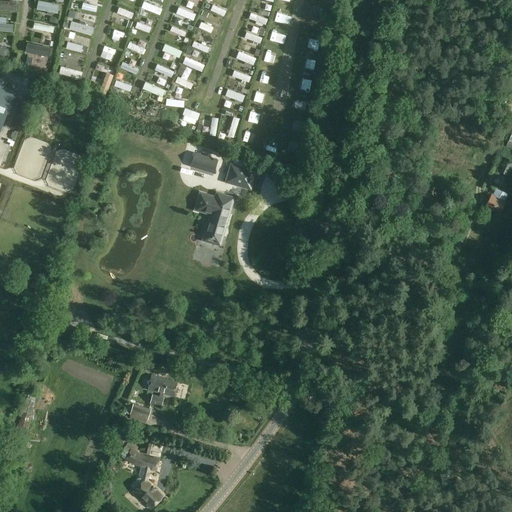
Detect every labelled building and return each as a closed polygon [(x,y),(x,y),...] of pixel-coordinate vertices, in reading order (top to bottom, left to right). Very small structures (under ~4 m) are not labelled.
[(0,3),(0,12),(14,13),(15,4),(0,3)] [(83,3),(81,10),(97,16),(100,9),(83,3)] [(145,12),(156,17),(158,11),(147,6),(145,12)] [(210,15),(227,21),(229,13),(213,7),(210,15)] [(268,7),(266,14),(273,16),(275,9),(268,7)] [(116,16),(133,21),(135,14),(119,8),(116,16)] [(175,17),(194,26),(198,16),(179,8),(175,17)] [(252,16),(249,25),(267,32),(271,24),(252,16)] [(282,30),(286,20),(280,18),(276,28),(282,30)] [(34,21),(33,33),(55,36),(56,24),(34,21)] [(94,36),(95,26),(71,23),(70,32),(94,36)] [(138,23),(135,30),(150,36),(153,28),(138,23)] [(212,37),(215,30),(201,23),(198,31),(212,37)] [(0,24),(0,32),(11,33),(11,25),(0,24)] [(172,28),(170,36),(186,39),(187,32),(172,28)] [(128,41),(130,34),(114,30),(112,37),(128,41)] [(79,43),(81,37),(70,33),(68,39),(79,43)] [(245,44),(262,50),(265,43),(248,36),(245,44)] [(66,49),(87,56),(90,48),(68,41),(66,49)] [(143,57),(148,44),(141,41),(139,45),(130,42),(127,51),(143,57)] [(123,51),(126,44),(121,42),(118,48),(123,51)] [(193,45),(192,52),(210,55),(211,48),(193,45)] [(177,61),(181,54),(168,47),(161,60),(168,63),(171,57),(177,61)] [(247,48),(245,55),(251,57),(253,50),(247,48)] [(192,58),(199,61),(202,55),(195,52),(192,58)] [(241,54),(238,61),(256,70),(260,63),(241,54)] [(203,75),(206,67),(186,59),(183,66),(203,75)] [(80,78),(81,61),(61,60),(61,77),(80,78)] [(126,73),(135,75),(138,65),(129,62),(126,73)] [(155,73),(170,81),(174,73),(158,65),(155,73)] [(112,83),(115,71),(104,68),(101,80),(112,83)] [(175,85),(192,93),(195,86),(188,83),(193,72),(186,69),(182,79),(178,78),(175,85)] [(232,83),(251,90),(254,81),(235,74),(232,83)] [(263,76),(260,87),(270,90),(273,79),(263,76)] [(0,133),(1,132),(16,92),(3,87),(6,80),(0,77),(0,133)] [(161,79),(157,86),(164,89),(167,83),(161,79)] [(130,94),(133,88),(117,81),(114,88),(130,94)] [(148,85),(146,91),(161,96),(164,91),(148,85)] [(226,100),(244,109),(248,101),(230,92),(226,100)] [(265,110),(268,98),(257,95),(254,107),(265,110)] [(168,100),(166,106),(185,111),(186,104),(168,100)] [(190,129),(197,132),(202,117),(194,115),(190,129)] [(236,143),(242,123),(236,121),(229,140),(236,143)] [(248,137),(245,146),(251,147),(254,138),(248,137)] [(195,154),(192,166),(214,172),(217,160),(195,154)] [(511,161),(499,155),(493,169),(508,176),(511,167),(511,161)] [(258,171),(231,163),(225,183),(252,191),(258,171)] [(486,207),(500,214),(506,202),(504,201),(507,195),(497,190),(494,196),(492,195),(486,207)] [(201,194),(197,210),(212,214),(205,240),(220,245),(234,199),(218,194),(217,199),(201,194)] [(207,257),(204,263),(210,266),(213,260),(207,257)] [(149,390),(160,393),(160,396),(153,394),(150,403),(162,406),(164,398),(162,397),(163,394),(173,397),(177,383),(152,376),(149,390)] [(39,393),(29,390),(17,427),(26,430),(39,393)] [(151,409),(133,403),(130,415),(148,420),(151,409)] [(132,487),(136,491),(134,492),(150,508),(162,496),(148,482),(151,470),(157,471),(160,459),(144,455),(131,448),(125,460),(141,468),(139,476),(143,480),(141,478),(139,478),(132,485),(132,487)] [(190,455),(186,465),(193,467),(197,457),(190,455)]
